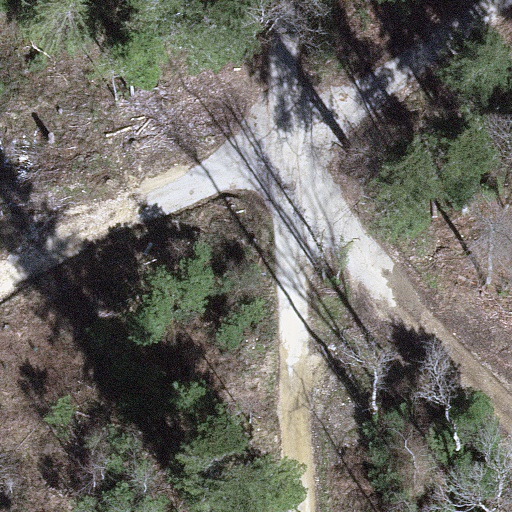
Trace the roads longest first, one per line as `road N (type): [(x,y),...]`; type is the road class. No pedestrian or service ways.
road 1 (track): [(291,118),(289,250),(310,511)]
road 2 (track): [(291,118),(457,348),(511,408)]
road 3 (track): [(0,286),(54,243),(291,118)]
road 4 (track): [(511,3),(386,89),(291,118)]
